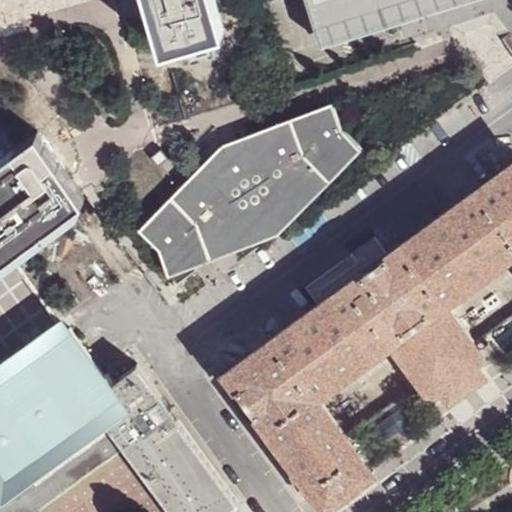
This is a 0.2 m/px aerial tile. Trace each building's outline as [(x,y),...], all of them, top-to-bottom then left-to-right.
[(148,0),(154,19),(163,49),(224,31),(214,0),(148,0)] [(345,0),(350,15),(398,0),(345,0)] [(220,147),(140,231),(160,252),(170,279),(278,236),(364,151),(339,133),(335,106),(220,147)] [(0,159),(15,149),(0,127),(0,159)] [(0,257),(6,253),(41,227),(68,208),(83,196),(82,194),(37,133),(15,149),(0,159),(0,257)] [(221,375),(321,511),(373,474),(361,458),(346,437),(322,405),(393,353),(426,399),(440,398),(480,370),(484,358),(450,312),(511,267),(511,165),(401,245),(344,287),(221,375)] [(0,379),(64,332),(6,253),(0,257),(0,379)] [(503,356),(511,349),(511,316),(487,334),(503,356)] [(126,445),(172,411),(138,364),(113,381),(108,373),(105,375),(71,327),(64,332),(0,379),(0,502),(2,505),(3,506),(5,505),(112,427),(126,445)] [(487,381),(480,370),(440,398),(448,408),(470,393),(487,381)] [(346,437),(361,458),(410,425),(394,403),(346,437)] [(225,511),(239,502),(172,411),(126,445),(174,511),(225,511)] [(112,427),(5,505),(10,511),(37,511),(36,510),(85,474),(126,445),(112,427)]
